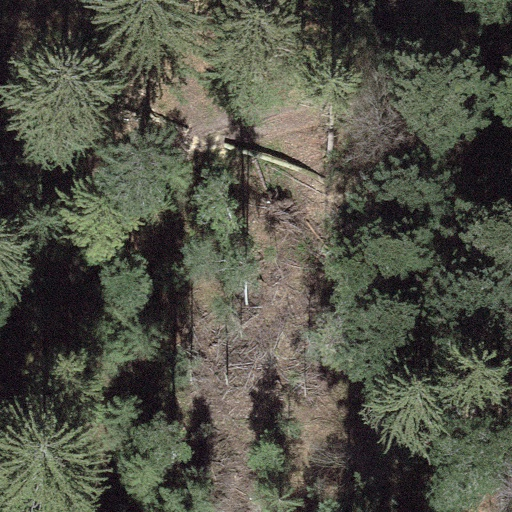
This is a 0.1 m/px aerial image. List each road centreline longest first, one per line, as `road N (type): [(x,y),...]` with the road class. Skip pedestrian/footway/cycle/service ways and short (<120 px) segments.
road 1 (track): [(0,200),(511,56)]
road 2 (track): [(381,511),(89,345),(0,260)]
